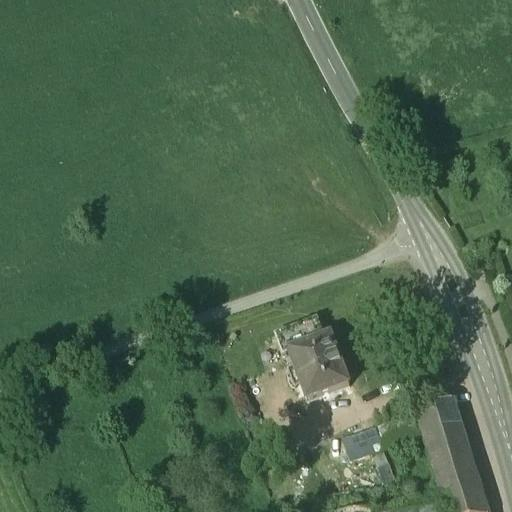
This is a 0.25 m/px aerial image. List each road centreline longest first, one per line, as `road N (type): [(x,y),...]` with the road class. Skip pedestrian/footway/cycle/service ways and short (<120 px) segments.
road 1 (tertiary): [(511,497),(488,391),(433,249),(301,0)]
road 2 (track): [(0,391),(433,249)]
